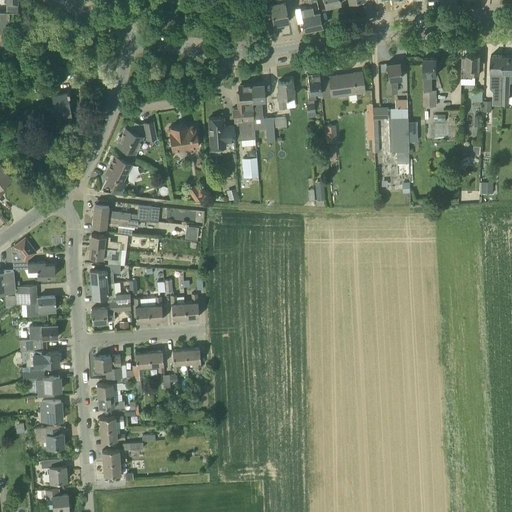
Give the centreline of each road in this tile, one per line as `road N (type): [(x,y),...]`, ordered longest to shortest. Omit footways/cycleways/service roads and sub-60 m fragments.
road 1 (track): [(74,182),(86,192),(198,206),(477,206)]
road 2 (tertiary): [(511,21),(372,30),(231,53)]
road 3 (residential): [(90,511),(79,340)]
road 4 (residential): [(79,340),(75,222),(55,200)]
road 5 (residential): [(112,105),(154,107),(195,97),(225,76),(231,53)]
